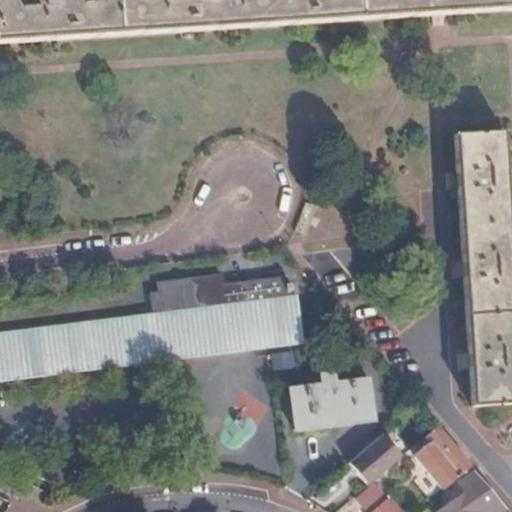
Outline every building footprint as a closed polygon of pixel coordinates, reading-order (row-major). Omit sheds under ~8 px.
[(511,0),(0,0),(0,44),(85,39),(295,26),(511,11),(511,0)] [(511,248),(505,133),(453,136),(455,175),(445,175),(446,192),(456,191),(461,263),(451,264),(452,280),(463,279),(467,352),(457,353),(458,369),(468,368),(470,407),(500,405),(511,404),(511,248)] [(0,333),(0,380),(299,343),(294,297),(285,297),(283,278),(149,295),(151,314),(0,333)] [(368,379),(289,389),(293,430),(372,421),(368,379)] [(468,466),(435,428),(424,437),(428,443),(412,456),(441,489),(468,466)] [(378,438),(336,474),(348,488),(390,452),(378,438)] [(496,511),(503,507),(470,469),(457,481),(465,493),(439,511),(496,511)] [(354,499),(364,511),(397,511),(373,482),(354,499)]
